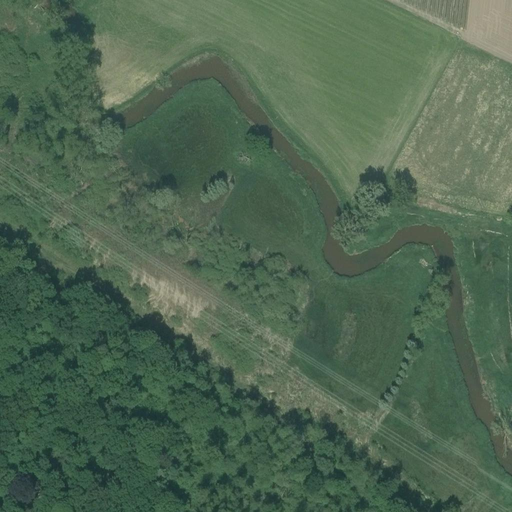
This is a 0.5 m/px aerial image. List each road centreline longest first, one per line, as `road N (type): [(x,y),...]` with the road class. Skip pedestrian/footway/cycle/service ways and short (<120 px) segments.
road 1 (track): [(382,511),(0,215)]
road 2 (track): [(34,511),(39,242)]
road 3 (track): [(511,57),(391,0)]
